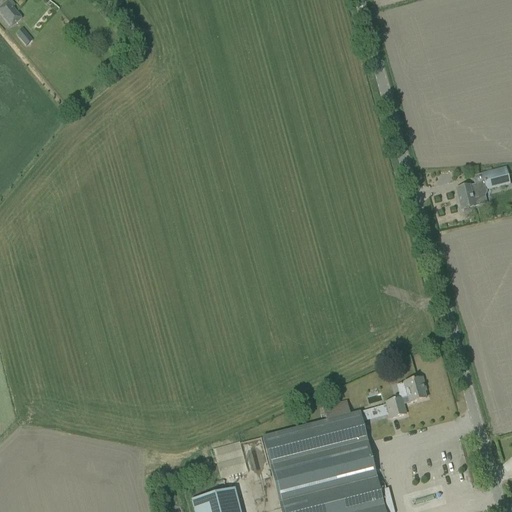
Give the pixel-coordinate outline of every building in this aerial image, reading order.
[(22,19),(6,1),(0,6),(0,16),(11,29),(22,19)] [(20,40),(27,35),(22,29),(16,34),(20,40)] [(456,190),(461,211),(463,210),(463,212),(468,211),(468,209),(475,207),(473,200),(478,199),(478,198),(484,197),(486,193),(486,191),(510,185),(506,168),(482,174),(484,184),(475,186),(456,190)] [(408,397),(395,401),(386,403),(390,420),(405,416),(402,406),(409,404),(425,400),(422,390),(424,389),(421,379),(405,384),(408,397)] [(322,408),(326,422),(264,438),(282,511),(393,511),(388,489),(379,492),(377,482),(359,414),(350,416),(346,403),(322,408)] [(360,412),(363,421),(388,415),(385,406),(360,412)] [(219,478),(247,473),(241,443),(213,448),(219,478)] [(237,511),(233,492),(188,503),(190,511),(237,511)]
